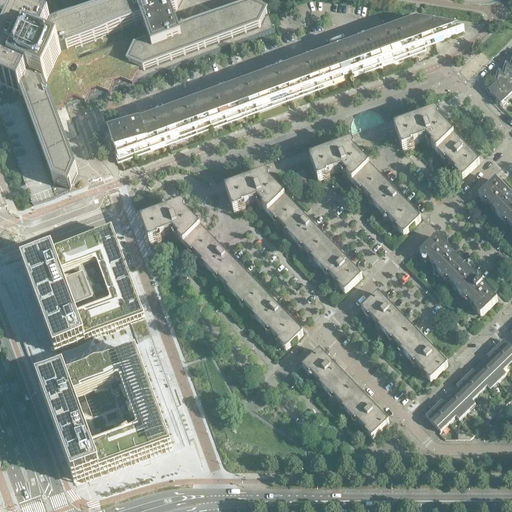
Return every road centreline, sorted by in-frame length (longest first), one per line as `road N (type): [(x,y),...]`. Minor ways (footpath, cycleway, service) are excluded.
road 1 (unclassified): [(110,185),(92,160),(87,125),(379,18)]
road 2 (residential): [(217,481),(110,185)]
road 3 (residential): [(452,80),(222,160)]
road 4 (secondary): [(61,511),(0,328)]
road 5 (secondary): [(354,502),(511,502)]
road 6 (residential): [(511,322),(407,423)]
road 7 (secondary): [(354,502),(217,496)]
road 8 (secondary): [(224,511),(354,502)]
road 9 (residential): [(327,332),(236,239)]
road 10 (residential): [(267,386),(182,298)]
road 11 (residential): [(407,423),(323,336)]
